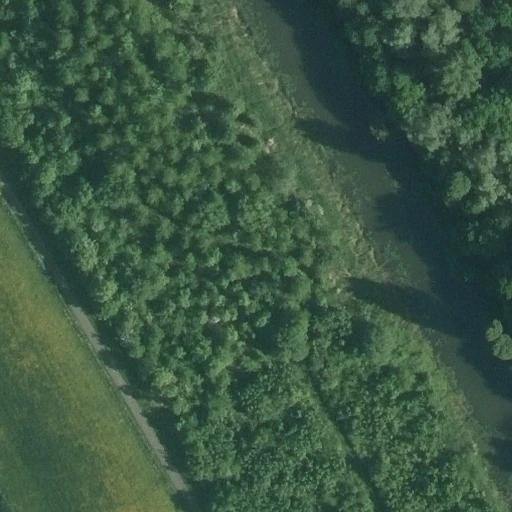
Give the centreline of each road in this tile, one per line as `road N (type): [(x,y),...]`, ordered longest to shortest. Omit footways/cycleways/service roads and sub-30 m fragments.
road 1 (unknown): [(85,0),(84,78),(120,138),(139,203),(236,246),(286,251),(303,262),(308,314),(299,347),(311,388),(379,511)]
road 2 (track): [(511,309),(327,0)]
